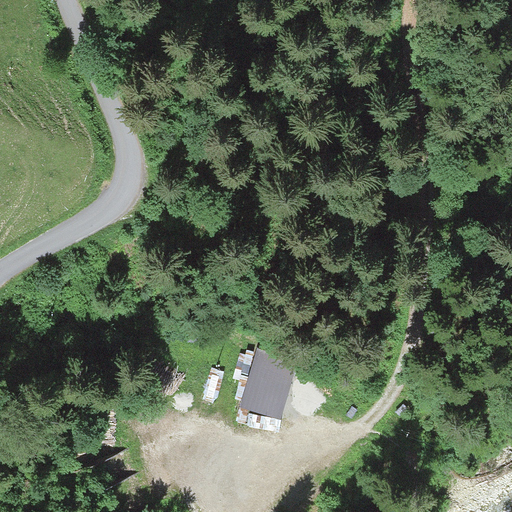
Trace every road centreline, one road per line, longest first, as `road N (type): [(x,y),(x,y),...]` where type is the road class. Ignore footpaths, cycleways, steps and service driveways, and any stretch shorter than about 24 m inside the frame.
road 1 (track): [(414,0),(408,30),(429,188),(417,333),(373,418),(316,451),(262,511)]
road 2 (unclassified): [(0,267),(105,215),(128,181),(70,0)]
